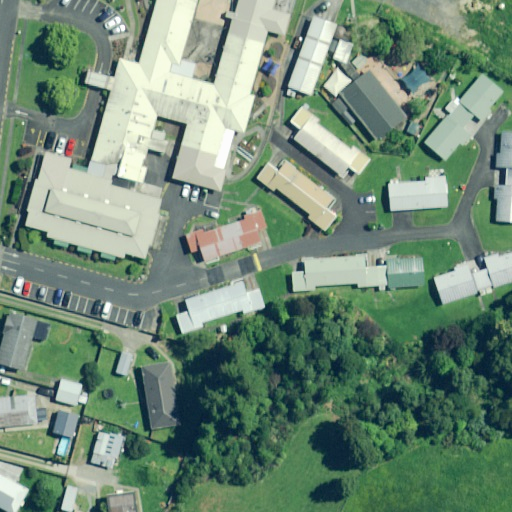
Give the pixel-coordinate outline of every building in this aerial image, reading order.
[(210,169),(222,124),(238,128),(264,28),(269,29),(287,34),(293,14),(275,9),(277,0),(152,0),(136,63),(116,58),(85,172),(63,166),(65,158),(38,151),(18,224),(143,257),(161,188),(142,182),(146,167),(141,165),(155,115),(185,123),(170,178),(218,191),(223,173),(210,169)] [(336,24),(312,15),(286,86),(310,94),(336,24)] [(358,70),(369,58),(363,53),(361,56),(358,54),(350,62),(358,70)] [(362,69),(328,97),(367,144),(401,116),(362,69)] [(499,91),(475,72),(418,142),(441,161),(463,134),(457,128),(468,114),(475,120),(499,91)] [(345,169),(357,178),(367,165),(347,149),(345,151),(313,127),(315,125),(292,106),(280,122),(295,133),(291,138),(340,176),(345,169)] [(421,121),(413,117),(406,131),(414,135),(421,121)] [(511,126),(494,126),(492,163),(511,163),(511,126)] [(267,163),(255,178),(273,191),(275,188),(309,214),(306,217),(323,230),(336,214),(326,206),(333,196),(285,159),(276,170),(267,163)] [(439,179),(382,182),(384,208),(441,206),(439,179)] [(511,181),(490,181),(489,218),(511,218),(511,181)] [(258,229),(269,226),(263,209),(242,215),(243,219),(203,232),(202,229),(183,235),(189,254),(199,251),(202,261),(262,241),(258,229)] [(511,247),(480,260),(489,283),(511,274),(511,247)] [(415,255),(381,257),(382,282),(416,281),(415,255)] [(298,269),(283,270),(284,287),(310,286),(310,283),(350,281),(350,284),(380,283),(379,263),(360,264),(359,258),(298,261),(298,269)] [(429,280),(437,301),(473,287),(465,266),(429,280)] [(181,308),(166,313),(171,329),(196,322),(195,319),(233,308),(234,310),(263,302),(257,283),(239,289),(237,283),(178,300),(181,308)] [(46,341),(51,323),(18,314),(17,316),(7,313),(1,335),(3,336),(0,346),(0,364),(23,370),(32,337),(46,341)] [(133,354),(122,351),(116,373),(126,376),(133,354)] [(178,425),(169,364),(141,368),(151,429),(178,425)] [(87,398),(89,393),(84,388),(81,387),(81,385),(61,379),(58,389),(87,398)] [(58,389),(55,400),(75,406),(75,405),(84,408),(87,398),(58,389)] [(28,396),(0,398),(0,427),(37,424),(37,432),(49,431),(47,416),(36,417),(34,395),(28,396)] [(94,454),(92,463),(99,465),(101,456),(116,460),(120,444),(108,441),(109,435),(98,432),(93,454),(94,454)] [(94,439),(86,437),(82,453),(90,454),(94,439)] [(132,451),(123,449),(120,463),(128,465),(132,451)] [(16,511),(20,505),(22,507),(25,501),(23,500),(29,489),(16,482),(18,478),(0,467),(0,508),(7,511),(16,511)] [(137,511),(135,492),(105,496),(107,511),(137,511)]
